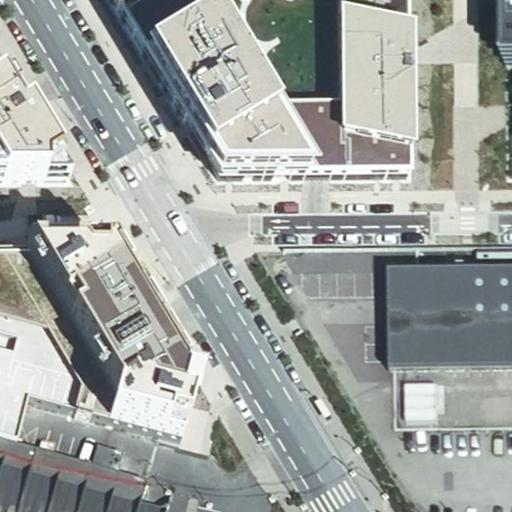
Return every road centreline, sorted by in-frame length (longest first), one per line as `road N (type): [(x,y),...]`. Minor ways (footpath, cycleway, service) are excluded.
road 1 (tertiary): [(169,221),(346,511)]
road 2 (unclassified): [(169,221),(459,219)]
road 3 (tertiary): [(34,0),(169,221)]
road 4 (unclassified): [(459,219),(458,0)]
